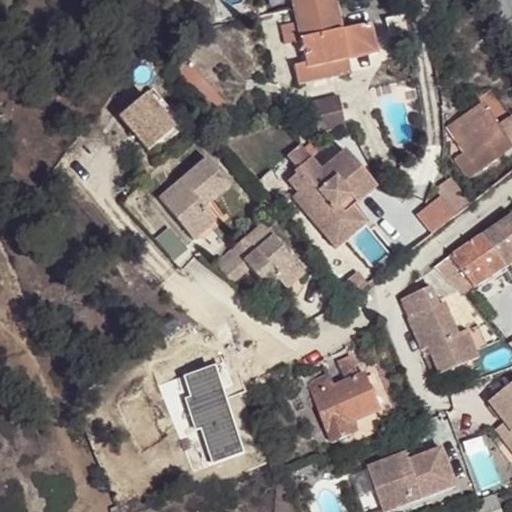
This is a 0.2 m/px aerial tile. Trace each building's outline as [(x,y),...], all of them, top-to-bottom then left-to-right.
[(292,0),(295,10),(335,1),(334,0),(292,0)] [(335,1),(295,10),(306,62),(294,65),(298,87),(351,75),(348,60),(377,54),(371,24),(342,31),(335,1)] [(410,46),(405,17),(385,22),(391,50),(410,46)] [(152,91),(144,96),(173,130),(181,124),(152,91)] [(144,96),(119,118),(148,152),(173,130),(144,96)] [(341,112),(338,98),(311,103),(314,118),(341,112)] [(511,145),(485,105),(451,129),(467,154),(459,161),(470,177),(511,147),(511,145)] [(359,193),(362,198),(376,186),(346,148),(321,168),(309,152),(292,166),(295,171),(287,178),(303,198),(298,202),(314,223),(322,218),(334,233),(358,214),(351,206),(348,202),(359,193)] [(189,173),(212,201),(227,188),(205,161),(189,173)] [(209,204),(212,201),(189,173),(157,201),(192,243),(213,225),(201,210),(205,207),(209,204)] [(454,177),(440,187),(461,215),(475,204),(454,177)] [(351,206),(362,198),(359,193),(348,202),(351,206)] [(322,218),(314,223),(333,247),(365,223),(358,214),(334,233),(322,218)] [(511,215),(511,216),(509,218),(486,233),(511,266),(511,265),(511,215)] [(301,277),(260,227),(213,266),(229,285),(246,271),(264,292),(276,281),(285,292),(301,277)] [(474,289),(511,266),(486,233),(451,258),(474,289)] [(442,307),(436,290),(406,302),(412,319),(409,320),(423,354),(430,352),(440,378),(480,362),(469,333),(460,336),(448,305),(442,307)] [(364,372),(365,375),(333,389),(328,375),(303,386),(308,399),(313,397),(331,443),(352,435),(348,425),(376,414),(378,419),(394,412),(376,366),(364,372)] [(511,445),(511,447),(511,448),(511,394),(490,410),(505,431),(511,440),(511,445)] [(511,459),(511,448),(511,447),(511,445),(511,440),(505,431),(496,438),(511,459)] [(363,470),(370,491),(377,511),(387,511),(452,489),(439,452),(404,463),(396,466),(393,460),(363,470)] [(396,466),(404,463),(403,457),(393,460),(396,466)] [(353,498),(370,491),(363,470),(346,476),(353,498)]
